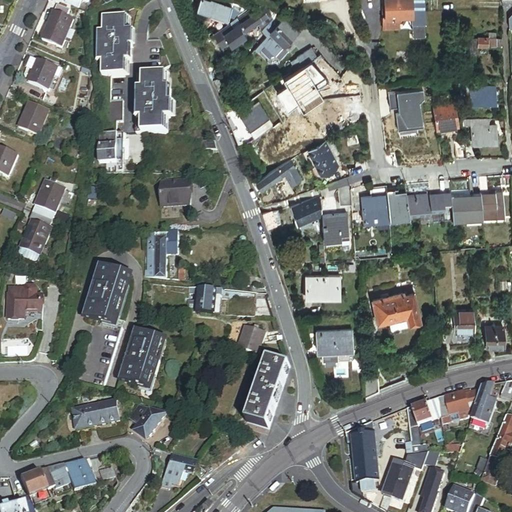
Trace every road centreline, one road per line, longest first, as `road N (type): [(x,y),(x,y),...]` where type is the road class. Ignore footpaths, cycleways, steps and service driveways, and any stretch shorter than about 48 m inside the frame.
road 1 (residential): [(303,443),(298,361),(168,0)]
road 2 (residential): [(112,511),(142,470),(134,449),(122,445),(23,469),(5,463),(8,446),(51,398),(53,382)]
road 3 (residential): [(53,382),(68,359),(94,265),(116,253),(137,262),(141,283),(109,385)]
road 4 (tertiary): [(303,443),(397,395),(511,366)]
road 5 (residential): [(511,166),(393,176),(383,170),(371,86)]
